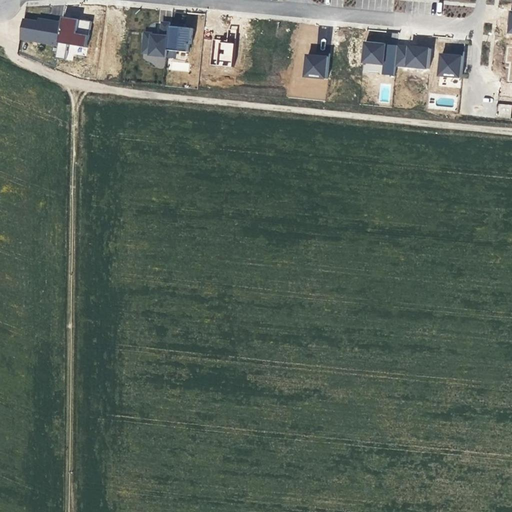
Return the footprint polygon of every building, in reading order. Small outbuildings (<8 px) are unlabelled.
[(92,22),(64,18),(63,23),(59,46),(57,58),(66,60),(69,45),(88,48),(92,22)] [(59,46),(63,23),(39,19),(38,22),(24,20),(21,39),(59,46)] [(172,22),(173,21),(164,20),(162,34),(159,34),(159,32),(147,31),(145,53),(153,54),(152,56),(169,57),(170,49),(172,22)] [(191,24),(172,22),(170,49),(191,51),(192,43),(193,43),(195,27),(191,27),(191,24)] [(213,39),(211,66),(234,68),(237,31),(228,30),(226,42),(220,42),(220,40),(213,39)] [(387,45),(365,43),(363,63),(385,65),(387,45)] [(398,46),(387,45),(385,65),(384,75),(395,76),(398,46)] [(407,67),(409,47),(400,46),(398,66),(407,67)] [(430,69),(432,49),(409,47),(407,67),(430,69)] [(450,55),(442,55),(440,76),(462,79),(465,52),(456,51),(456,56),(450,55)] [(328,80),(331,54),(316,53),(316,56),(308,56),(306,77),(328,80)] [(497,117),(511,118),(511,104),(498,103),(497,117)]
